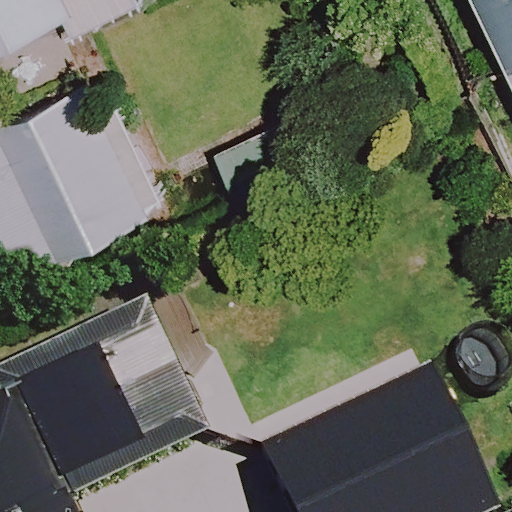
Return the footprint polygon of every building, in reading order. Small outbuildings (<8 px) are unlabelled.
[(149,0),(0,0),(0,47),(69,17),(77,36),(151,3),(149,0)] [(511,0),(490,0),(511,44),(511,0)] [(156,210),(92,78),(0,123),(0,271),(6,284),(156,210)] [(66,511),(201,444),(127,297),(0,361),(0,511),(66,511)] [(262,511),(456,511),(419,429),(378,447),(348,379),(232,431),(262,499),(258,501),(262,511)]
